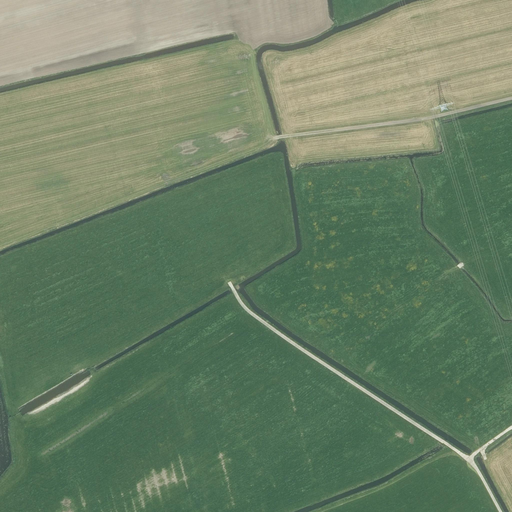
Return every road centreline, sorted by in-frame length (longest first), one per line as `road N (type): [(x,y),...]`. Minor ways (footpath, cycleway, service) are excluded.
road 1 (track): [(229,282),(251,313),(469,460)]
road 2 (track): [(275,137),(511,98)]
